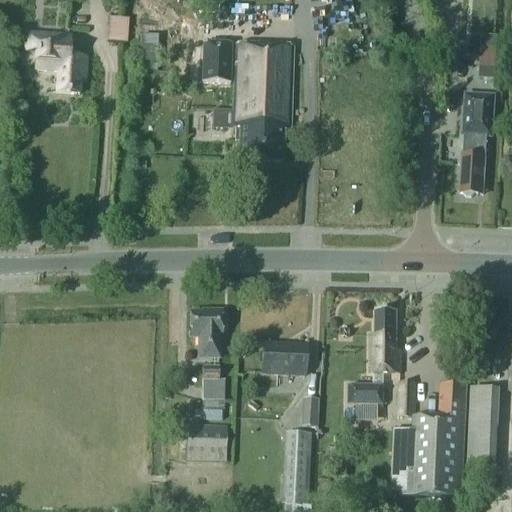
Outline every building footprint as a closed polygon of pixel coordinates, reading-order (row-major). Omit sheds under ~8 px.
[(111,43),(127,45),(128,33),(112,31),(111,43)] [(27,36),(26,53),(35,54),(35,60),(36,60),(35,72),(57,73),(56,93),(46,93),(45,94),(79,96),(80,82),(85,83),(86,58),(65,57),(66,42),(69,43),(69,39),(27,36)] [(228,86),(229,47),(203,46),(202,85),(228,86)] [(293,48),(235,46),(232,114),(212,113),(211,131),(234,132),(234,145),(238,145),(238,162),(282,164),(283,134),(290,134),(293,48)] [(492,71),(493,47),(473,46),(472,70),(492,71)] [(475,196),(482,196),(486,138),(491,138),(493,98),(465,97),(463,137),(470,137),(469,157),(462,157),(462,158),(458,161),(457,166),(461,169),(459,195),(462,195),(466,199),(471,199),(475,196)] [(400,376),(400,348),(396,348),(396,312),(375,312),(375,337),(370,337),(369,375),(373,375),(373,387),(349,387),(349,406),(383,406),(383,375),(400,376)] [(221,340),(221,313),(202,313),(202,315),(191,315),(191,314),(190,314),(190,340),(191,340),(191,339),(198,339),(198,360),(219,360),(219,339),(220,339),(220,340),(221,340)] [(340,330),(340,338),(348,339),(348,331),(340,330)] [(504,344),(505,334),(492,333),(490,361),(502,362),(503,344),(504,344)] [(261,376),(304,378),(306,348),(263,346),(261,376)] [(203,368),(203,383),(218,383),(218,368),(203,368)] [(224,383),(218,383),(203,383),(203,411),(224,411),(224,383)] [(398,418),(414,418),(414,385),(399,385),(398,418)] [(412,432),(394,431),(391,497),(461,499),(466,388),(440,387),(439,419),(413,418),(412,432)] [(467,475),(496,476),(500,391),(471,389),(467,475)] [(302,429),(318,430),(320,402),(304,401),(302,429)] [(184,463),(225,464),(226,430),(186,429),(184,463)] [(286,435),(283,506),(308,507),(311,436),(286,435)]
